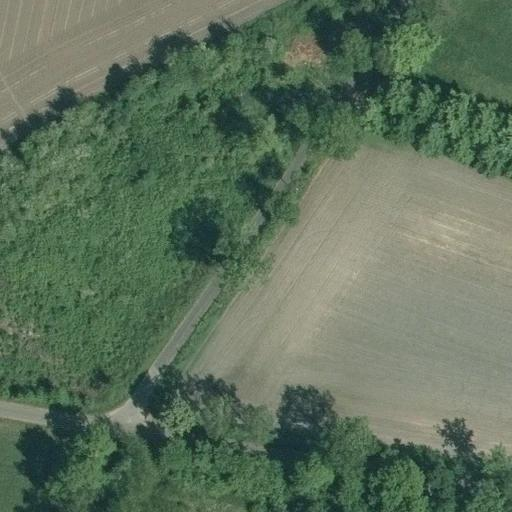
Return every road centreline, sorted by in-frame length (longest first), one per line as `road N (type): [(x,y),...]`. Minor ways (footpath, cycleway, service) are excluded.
road 1 (residential): [(126,443),(417,0)]
road 2 (residential): [(511,503),(171,438),(126,443)]
road 3 (residential): [(126,443),(0,415)]
